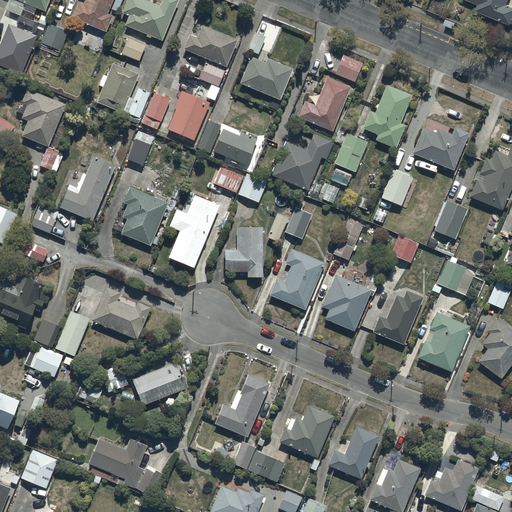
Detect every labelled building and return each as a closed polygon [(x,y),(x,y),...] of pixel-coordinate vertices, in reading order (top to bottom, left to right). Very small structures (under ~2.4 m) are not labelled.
[(13,0),(46,13),(51,0),(13,0)] [(72,20),(106,34),(113,18),(108,16),(114,0),(86,0),(84,6),(79,4),(72,20)] [(126,28),(162,43),(180,2),(174,0),(163,0),(160,9),(139,0),(128,0),(122,15),(130,18),(126,28)] [(511,19),(511,5),(507,3),(508,0),(469,0),(480,4),(477,9),(511,23),(511,19)] [(9,26),(0,47),(0,67),(21,76),(37,38),(9,26)] [(68,34),(49,26),(41,45),(61,52),(68,34)] [(184,52),(227,69),(238,43),(203,28),(197,40),(190,37),(184,52)] [(248,52),(259,56),(266,39),(255,34),(248,52)] [(122,56),(139,63),(146,47),(128,40),(122,56)] [(336,76),(355,84),(363,65),(344,57),(336,76)] [(281,102),(293,72),(268,61),(266,65),(251,59),(240,86),(281,102)] [(225,73),(206,65),(199,81),(219,89),(225,73)] [(139,77),(113,66),(97,104),(123,115),(139,77)] [(299,120),(333,134),(351,90),(327,80),(315,108),(305,103),(299,120)] [(220,91),(211,87),(206,99),(215,103),(220,91)] [(376,143),(396,151),(406,128),(401,126),(412,98),(387,88),(376,116),(370,114),(363,131),(378,137),(376,143)] [(150,95),(138,90),(128,115),(140,120),(150,95)] [(29,123),(22,138),(49,149),(66,107),(28,92),(22,105),(28,108),(22,120),(29,123)] [(168,132),(194,143),(210,105),(182,93),(175,110),(176,111),(168,132)] [(142,125),(157,131),(170,101),(155,95),(142,125)] [(0,117),(0,133),(8,139),(16,128),(0,117)] [(209,122),(197,150),(210,155),(222,128),(209,122)] [(411,151),(452,167),(467,130),(453,125),(450,131),(436,125),(434,130),(422,125),(411,151)] [(143,166),(156,136),(140,130),(127,160),(143,166)] [(223,131),(214,154),(247,168),(258,141),(241,134),(240,138),(223,131)] [(334,144),(314,136),(307,153),(287,144),(272,178),(308,193),(322,160),(327,161),(334,144)] [(335,166),(355,174),(368,144),(347,136),(335,166)] [(475,177),(468,194),(501,208),(511,180),(511,146),(509,145),(506,152),(493,147),(489,157),(484,155),(477,172),(483,174),(480,179),(475,177)] [(48,149),(41,168),(52,172),(59,154),(48,149)] [(60,210),(93,224),(116,169),(94,160),(79,196),(68,192),(60,210)] [(380,195),(400,203),(411,175),(391,167),(380,195)] [(336,168),(331,179),(345,185),(350,174),(336,168)] [(215,186),(237,195),(243,179),(221,170),(215,186)] [(238,196),(259,205),(268,183),(247,175),(238,196)] [(338,188),(328,184),(322,198),(332,202),(338,188)] [(122,236),(151,248),(169,206),(130,190),(124,205),(128,207),(123,220),(128,221),(122,236)] [(169,260),(194,271),(220,209),(195,198),(187,216),(177,212),(170,229),(180,234),(169,260)] [(433,228),(454,237),(466,207),(445,198),(433,228)] [(31,227),(50,235),(59,213),(40,205),(31,227)] [(284,230),(301,237),(311,212),(294,205),(284,230)] [(372,217),(381,221),(386,209),(377,206),(372,217)] [(0,208),(0,244),(5,247),(18,216),(0,208)] [(276,211),(266,234),(277,239),(287,215),(276,211)] [(332,252),(347,258),(362,223),(347,217),(332,252)] [(246,274),(261,274),(262,224),(235,224),(235,247),(223,247),(223,268),(246,268),(246,274)] [(389,252),(409,260),(417,241),(397,233),(389,252)] [(21,255),(43,264),(49,253),(26,243),(21,255)] [(268,292),(304,307),(323,260),(290,246),(284,260),(290,263),(283,279),(275,276),(268,292)] [(446,258),(436,281),(464,293),(472,274),(465,266),(446,258)] [(0,316),(24,326),(32,306),(39,309),(43,298),(38,296),(44,282),(18,272),(14,282),(0,276),(0,316)] [(324,316),(353,328),(370,287),(334,272),(321,304),(328,307),(324,316)] [(486,300),(502,307),(511,284),(496,277),(486,300)] [(104,284),(90,318),(136,336),(150,305),(136,299),(134,305),(116,298),(120,290),(104,284)] [(372,329),(403,342),(422,295),(405,288),(402,295),(395,293),(385,316),(378,313),(372,329)] [(73,353),(89,316),(69,308),(54,346),(73,353)] [(416,355),(450,369),(469,323),(435,310),(428,327),(433,329),(428,340),(423,338),(416,355)] [(477,359),(500,376),(511,359),(511,329),(494,316),(485,328),(489,331),(481,342),(486,346),(477,359)] [(42,317),(33,337),(51,344),(59,324),(42,317)] [(30,347),(23,362),(64,380),(72,361),(61,356),(62,354),(41,345),(38,350),(30,347)] [(176,359),(131,376),(142,403),(187,385),(176,359)] [(100,370),(108,390),(127,383),(120,363),(100,370)] [(214,421),(246,435),(269,381),(247,372),(239,391),(240,392),(234,407),(222,402),(214,421)] [(81,379),(75,393),(95,401),(101,387),(81,379)] [(0,423),(6,426),(18,398),(0,390),(0,423)] [(44,400),(35,396),(29,411),(38,414),(44,400)] [(278,439),(316,455),(334,414),(307,403),(301,418),(295,415),(289,428),(284,426),(278,439)] [(333,448),(327,463),(360,477),(378,434),(355,424),(343,452),(333,448)] [(98,435),(87,461),(125,476),(123,482),(135,486),(145,468),(137,464),(146,443),(129,436),(124,447),(98,435)] [(255,445),(241,440),(232,461),(245,467),(255,445)] [(31,447),(20,476),(45,486),(57,458),(31,447)] [(255,449),(247,468),(276,480),(284,461),(255,449)] [(368,497),(401,511),(419,467),(397,457),(392,469),(387,466),(380,483),(375,481),(368,497)] [(423,493),(460,509),(478,466),(456,457),(452,468),(443,465),(437,481),(429,478),(423,493)] [(145,468),(135,486),(151,494),(163,472),(147,463),(145,468)] [(0,509),(10,485),(0,481),(0,509)] [(220,483),(208,511),(209,511),(255,511),(263,493),(250,487),(248,490),(237,486),(235,489),(220,483)] [(468,496),(497,509),(503,495),(474,483),(468,496)] [(285,489),(278,506),(291,511),(293,511),(301,495),(285,489)] [(308,496),(300,511),(321,511),(325,504),(308,496)] [(471,511),(498,511),(499,511),(476,502),(471,511)]
